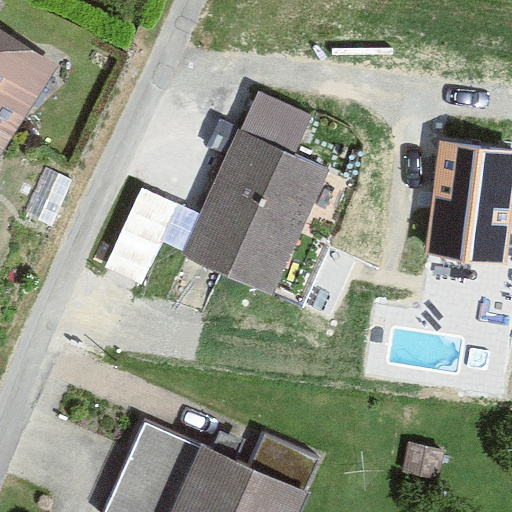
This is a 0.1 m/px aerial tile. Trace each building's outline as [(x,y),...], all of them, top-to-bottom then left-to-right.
[(59,64),(0,26),(0,123),(16,134),(59,64)] [(245,130),(236,126),(178,254),(269,296),(328,169),(295,154),(313,115),(262,92),(245,130)] [(341,158),(351,128),(316,117),(306,148),(341,158)] [(0,123),(0,158),(16,134),(0,123)] [(511,201),(511,150),(439,142),(426,253),(504,263),(511,201)] [(109,260),(146,276),(180,197),(143,181),(109,260)] [(202,449),(147,425),(108,511),(303,511),(313,490),(205,442),(202,449)]
